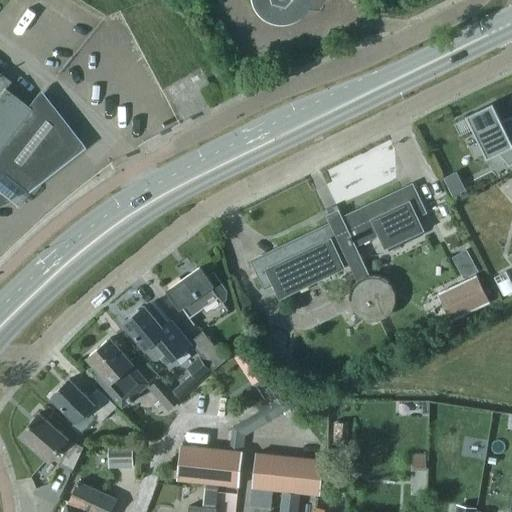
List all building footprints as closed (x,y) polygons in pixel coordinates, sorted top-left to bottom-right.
[(265,0),(267,2),(271,5),(274,7),(278,9),(283,10),(287,11),(291,11),(296,10),(301,8),(305,6),(309,4),(312,0),(265,0)] [(0,72),(0,192),(2,191),(15,182),(19,188),(76,146),(40,96),(31,108),(5,87),(10,80),(0,72)] [(493,102),(466,115),(487,158),(498,152),(509,166),(511,164),(511,116),(502,120),(493,102)] [(464,189),(456,173),(445,179),(454,197),(461,193),(459,191),(464,189)] [(324,212),(340,207),(332,182),(316,187),(324,212)] [(511,182),(503,190),(511,200),(511,182)] [(344,250),(358,279),(353,285),(351,292),(350,299),(355,299),(357,306),(361,312),(367,316),(374,317),(382,316),(388,311),(391,305),(392,297),(390,290),(386,285),(389,281),(382,277),(375,275),(367,275),(353,245),(379,233),(385,246),(422,229),(416,216),(424,212),(411,185),(340,219),(337,211),(328,215),(332,223),(252,261),(265,287),(274,283),(280,296),(342,266),(336,254),(344,250)] [(463,278),(478,270),(466,249),(452,257),(463,278)] [(213,272),(205,277),(197,265),(167,286),(190,318),(219,296),(223,302),(226,299),(227,291),(213,272)] [(439,295),(442,301),(444,301),(452,319),(488,301),(476,276),(451,288),(448,288),(440,292),(439,295)] [(144,306),(125,322),(146,348),(154,357),(158,357),(166,351),(174,360),(192,345),(190,342),(175,324),(166,331),(144,306)] [(203,331),(190,342),(213,369),(226,359),(203,331)] [(149,384),(142,377),(133,366),(135,364),(112,338),(89,358),(101,373),(95,378),(122,408),(149,384)] [(265,340),(257,346),(263,354),(271,348),(265,340)] [(241,367),(257,357),(250,347),(234,357),(241,367)] [(295,385),(307,376),(291,353),(278,361),(295,385)] [(187,367),(198,380),(210,370),(199,357),(187,367)] [(87,409),(100,421),(115,406),(98,389),(90,398),(70,379),(53,396),(77,420),(87,409)] [(150,389),(169,409),(179,399),(161,379),(150,389)] [(66,453),(61,465),(73,470),(83,447),(74,443),(39,415),(21,437),(50,461),(60,448),(66,453)] [(218,483),(236,485),(240,450),(182,444),(178,479),(205,482),(218,483)] [(108,447),(109,468),(133,467),(132,446),(108,447)] [(322,459),(252,452),(249,487),(318,494),(322,459)] [(78,481),(64,511),(110,511),(117,499),(78,481)] [(215,507),(218,483),(205,482),(203,505),(215,507)] [(280,510),(292,511),(297,511),(300,494),(282,492),(280,510)]
